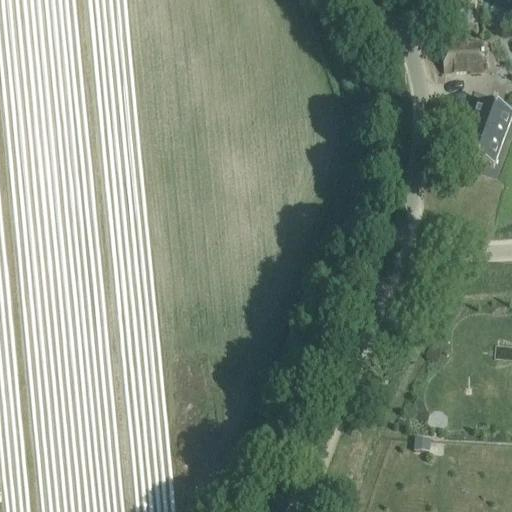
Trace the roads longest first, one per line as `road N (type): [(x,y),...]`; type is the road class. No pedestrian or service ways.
road 1 (unclassified): [(295,511),(398,236)]
road 2 (unclassified): [(398,236),(423,140),(415,65),(393,0)]
